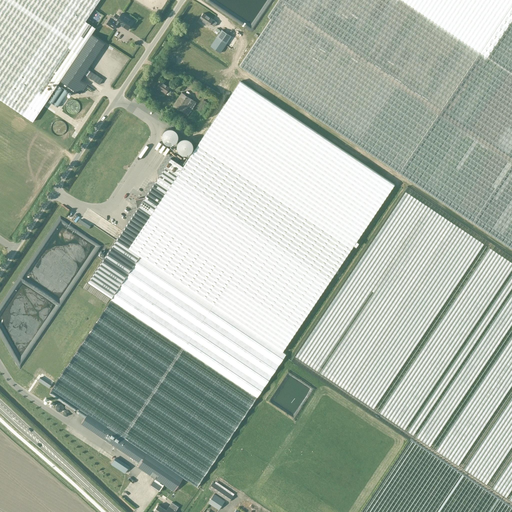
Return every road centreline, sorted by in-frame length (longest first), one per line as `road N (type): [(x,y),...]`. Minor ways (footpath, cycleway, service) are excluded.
road 1 (unclassified): [(0,272),(182,0)]
road 2 (unknown): [(55,189),(103,211),(127,188),(157,129),(122,90)]
